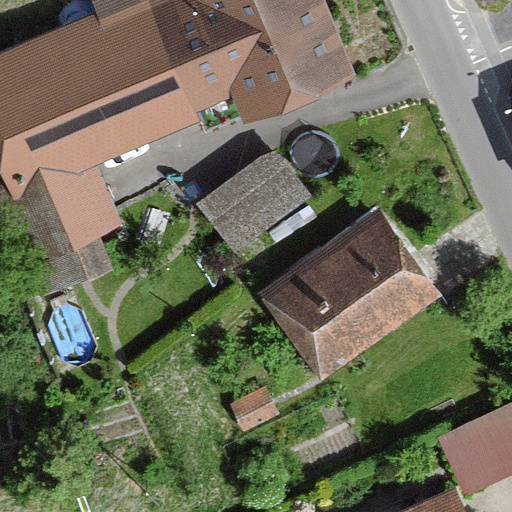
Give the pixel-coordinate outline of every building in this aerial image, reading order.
[(359,72),(328,0),(93,0),(97,10),(0,50),(0,164),(40,260),(120,226),(93,160),(239,99),(247,118),(359,72)] [(197,202),(240,251),(311,198),(272,146),(197,202)] [(379,210),(261,300),(325,384),(444,295),(379,210)] [(511,408),(445,438),(470,494),(511,475),(511,408)] [(468,511),(457,486),(401,511),(468,511)]
